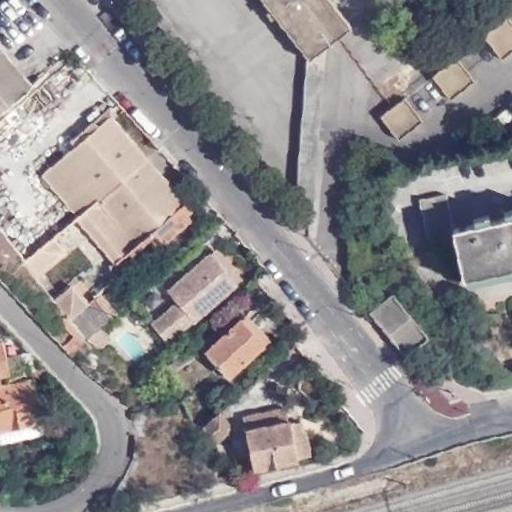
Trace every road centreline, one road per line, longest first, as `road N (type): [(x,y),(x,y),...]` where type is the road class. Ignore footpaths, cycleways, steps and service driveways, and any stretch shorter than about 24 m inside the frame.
road 1 (residential): [(425,440),(181,132),(60,0)]
road 2 (residential): [(48,511),(77,502),(106,474),(110,428),(94,400),(0,303)]
road 3 (tertiary): [(425,440),(180,511)]
road 4 (unknown): [(212,0),(284,101)]
